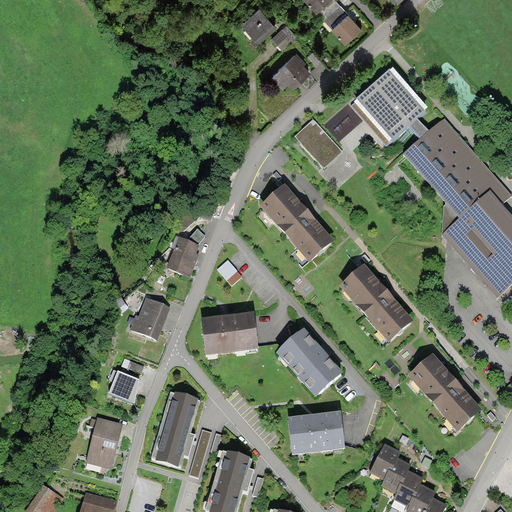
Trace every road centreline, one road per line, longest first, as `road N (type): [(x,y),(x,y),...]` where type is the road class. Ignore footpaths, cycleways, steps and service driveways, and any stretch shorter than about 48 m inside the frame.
road 1 (residential): [(415,0),(256,148),(173,350)]
road 2 (residential): [(319,511),(173,350)]
road 3 (residential): [(173,350),(120,511)]
